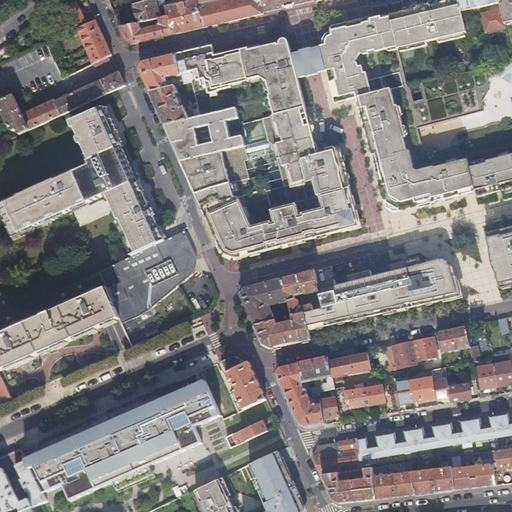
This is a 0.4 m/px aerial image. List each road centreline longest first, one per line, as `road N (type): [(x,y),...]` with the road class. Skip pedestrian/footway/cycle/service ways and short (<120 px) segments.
road 1 (residential): [(374,0),(121,58)]
road 2 (residential): [(0,435),(236,331)]
road 3 (residential): [(260,361),(511,305)]
road 4 (residential): [(222,282),(171,154),(121,58)]
road 5 (residential): [(511,405),(297,442)]
road 6 (residential): [(222,282),(370,245)]
